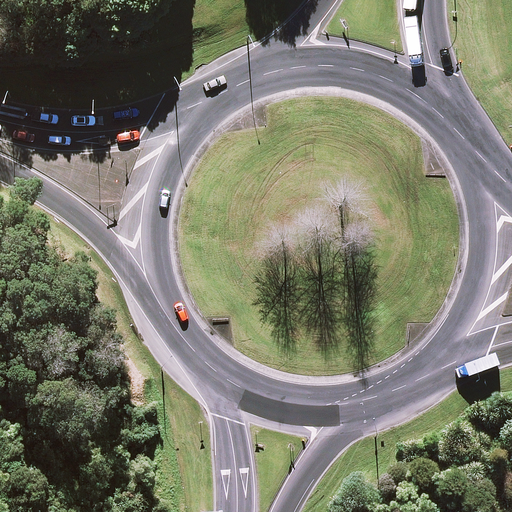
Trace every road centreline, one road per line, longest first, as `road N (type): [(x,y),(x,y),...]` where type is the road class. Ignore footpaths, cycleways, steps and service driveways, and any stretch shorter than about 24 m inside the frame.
road 1 (trunk): [(461,138),(479,191),(481,263),(463,313),(417,376)]
road 2 (trunk): [(166,308),(71,207),(0,164)]
road 3 (trunk): [(166,308),(154,223),(170,166),(206,106)]
road 4 (trunk): [(0,120),(104,130),(206,106)]
road 5 (trunk): [(256,78),(287,69),(351,70),(410,94),(449,122)]
road 6 (trunk): [(376,395),(321,406),(276,402),(206,367)]
road 7 (tertiary): [(376,395),(317,455),(282,511)]
road 8 (tertiary): [(237,511),(226,415),(206,367)]
road 9 (secondary): [(421,0),(449,122)]
